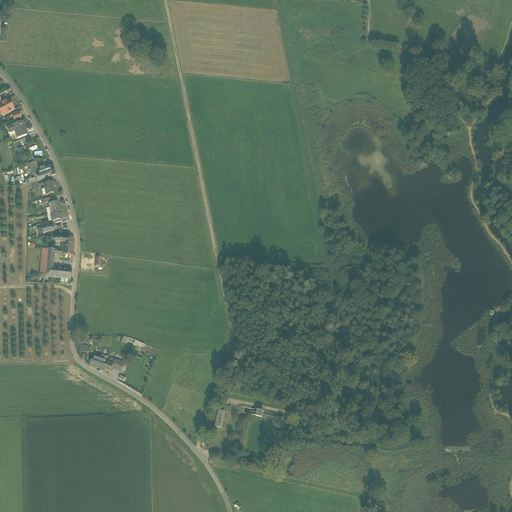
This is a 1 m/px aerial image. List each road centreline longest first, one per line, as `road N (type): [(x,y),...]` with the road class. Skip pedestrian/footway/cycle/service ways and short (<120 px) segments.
road 1 (track): [(165,0),(236,357),(222,364),(195,450)]
road 2 (residential): [(0,71),(68,192),(79,238),(76,355),(142,401)]
road 3 (unclassified): [(142,401),(195,450),(230,511)]
